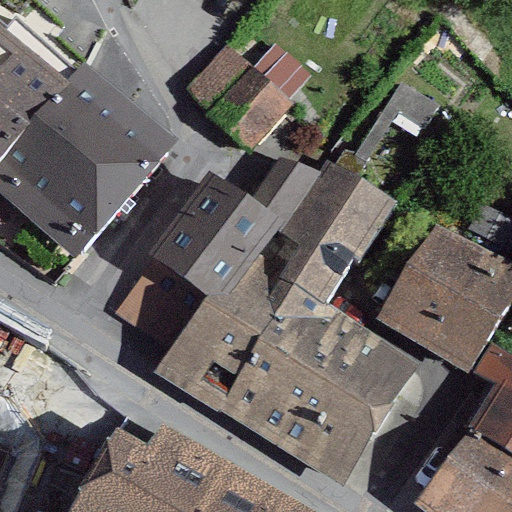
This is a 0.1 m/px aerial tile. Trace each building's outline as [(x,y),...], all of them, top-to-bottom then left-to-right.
[(0,195),(67,112),(76,108),(0,47),(0,195)] [(187,101),(192,105),(212,125),(257,76),(229,55),(187,101)] [(301,117),(257,76),(212,125),(256,166),(301,117)] [(76,108),(67,112),(0,195),(0,213),(75,280),(179,163),(93,88),(76,108)] [(171,388),(344,506),(427,385),(330,319),(398,220),(322,169),(308,190),(279,231),(214,326),(186,367),(171,388)] [(279,231),(308,190),(282,173),(255,214),(279,231)] [(214,326),(279,231),(255,214),(213,186),(146,279),(214,326)] [(478,386),(495,357),(511,328),(511,275),(440,235),(384,332),(478,386)] [(214,326),(146,279),(117,322),(186,367),(214,326)] [(0,511),(13,511),(17,499),(74,370),(0,325),(0,511)] [(478,386),(500,400),(511,379),(511,366),(495,357),(478,386)] [(511,379),(500,400),(473,446),(511,469),(511,379)] [(149,468),(124,453),(88,511),(278,511),(163,445),(149,468)] [(511,511),(511,469),(473,446),(431,511),(511,511)] [(73,511),(17,499),(13,511),(73,511)]
